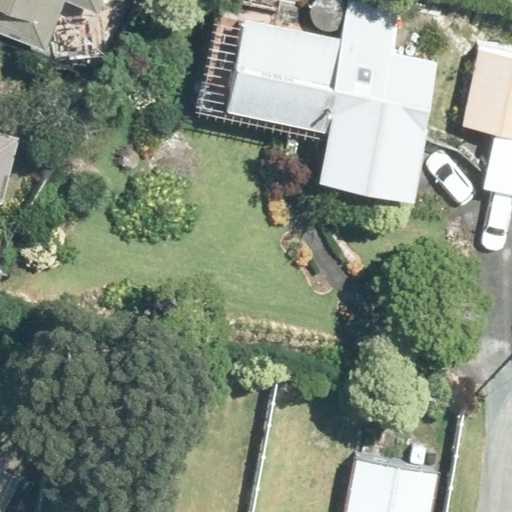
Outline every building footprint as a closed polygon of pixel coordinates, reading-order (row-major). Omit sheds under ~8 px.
[(0,0),(0,26),(51,45),(68,0),(82,0),(103,8),(106,0),(0,0)] [(396,47),(400,18),(351,9),(349,27),(251,10),(250,21),(220,16),(204,112),(335,133),(329,172),(422,187),(443,55),(396,47)] [(496,126),(485,183),(511,188),(511,48),(479,43),(465,121),(496,126)] [(94,70),(77,60),(66,85),(81,93),(94,70)] [(0,195),(7,197),(25,133),(0,126),(0,195)] [(357,450),(346,511),(435,511),(444,467),(357,450)] [(7,511),(27,474),(0,460),(0,511),(7,511)]
